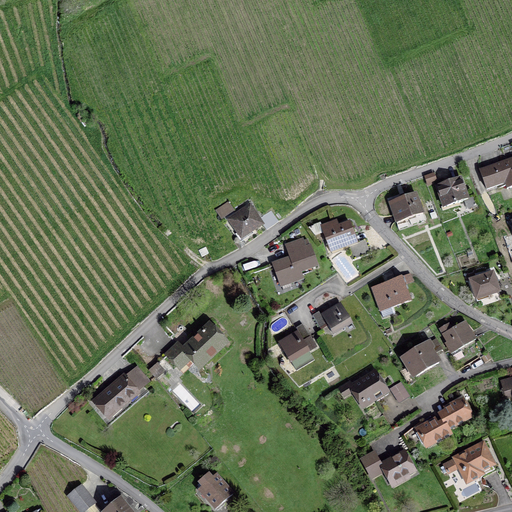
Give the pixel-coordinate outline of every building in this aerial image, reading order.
[(511,159),(477,172),(486,199),(511,189),(511,159)] [(462,176),(435,187),(446,210),(472,198),(462,176)] [(416,193),(389,204),(397,226),(425,215),(416,193)] [(240,243),(265,227),(250,205),(226,221),(240,243)] [(330,254),(359,246),(351,221),(323,230),(330,254)] [(302,275),(319,269),(307,237),(285,245),(289,257),(270,264),(279,289),(304,280),(302,275)] [(494,273),(470,280),(477,306),(502,298),(494,273)] [(379,312),(411,301),(403,277),(371,288),(379,312)] [(331,333),(351,320),(340,301),(319,314),(331,333)] [(453,354),(477,340),(466,321),(442,336),(453,354)] [(199,373),(230,344),(211,324),(183,349),(177,343),(165,355),(180,371),(189,362),(199,373)] [(290,366),(317,349),(304,327),(276,345),(290,366)] [(413,380),(441,364),(428,342),(400,359),(413,380)] [(362,411),(390,394),(375,370),(347,387),(362,411)] [(90,402),(107,424),(143,394),(125,373),(90,402)] [(511,377),(500,381),(505,401),(511,398),(511,377)] [(448,432),(474,418),(463,399),(438,413),(439,416),(415,429),(426,449),(450,435),(448,432)] [(466,486),(497,471),(484,443),(452,459),(466,486)] [(392,491),(419,475),(406,453),(383,466),(375,452),(361,460),(374,481),(383,476),(392,491)] [(215,511),(235,494),(215,472),(195,490),(215,511)] [(131,511),(118,497),(100,511),(131,511)]
